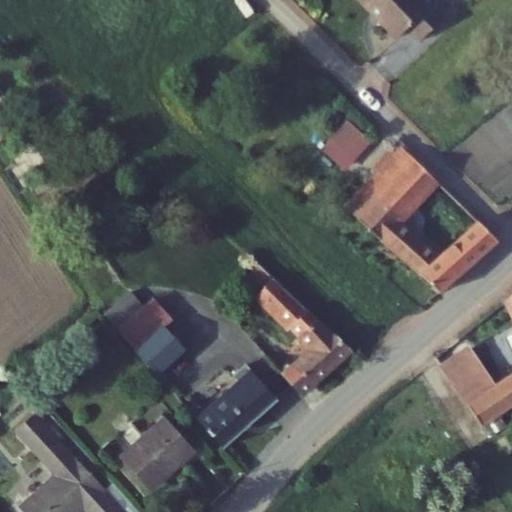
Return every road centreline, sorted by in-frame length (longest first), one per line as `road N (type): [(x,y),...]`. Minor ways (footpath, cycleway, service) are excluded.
road 1 (residential): [(511,257),(310,432),(244,511)]
road 2 (residential): [(511,237),(272,0)]
